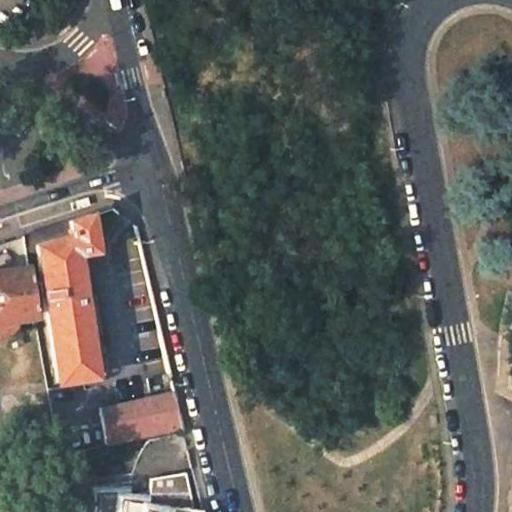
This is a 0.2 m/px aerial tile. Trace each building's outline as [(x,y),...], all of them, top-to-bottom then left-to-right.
[(95,250),(89,213),(32,232),(34,246),(54,374),(56,383),(95,376),(76,253),(95,250)] [(34,246),(32,232),(21,235),(23,250),(34,246)] [(23,250),(21,235),(0,241),(0,264),(24,257),(23,250)] [(0,320),(34,315),(24,257),(0,264),(0,320)] [(35,328),(34,320),(27,321),(28,330),(35,328)] [(0,341),(20,333),(18,322),(0,325),(0,341)] [(175,391),(99,407),(105,444),(183,427),(179,410),(175,391)] [(147,493),(95,492),(95,511),(203,511),(202,509),(193,507),(185,472),(149,477),(147,493)] [(95,486),(67,491),(71,511),(95,511),(95,492),(95,486)]
